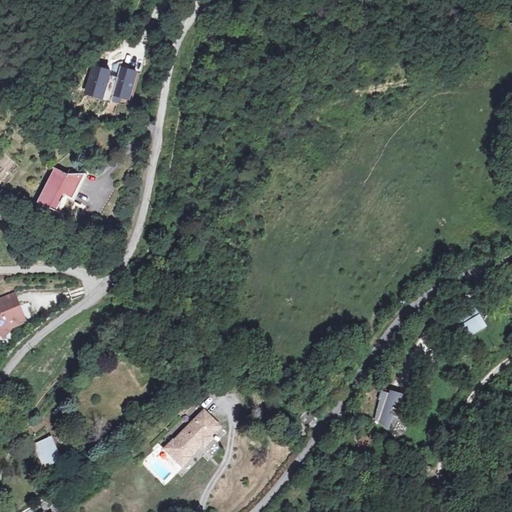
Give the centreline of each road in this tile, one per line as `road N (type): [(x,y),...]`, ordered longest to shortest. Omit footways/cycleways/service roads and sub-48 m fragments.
road 1 (unclassified): [(254,511),(398,321),(427,296),(511,261)]
road 2 (unclassified): [(98,296),(135,238),(165,72),(205,0)]
road 3 (track): [(511,356),(454,420),(441,461),(442,511)]
road 4 (unclassified): [(0,382),(44,331),(98,296)]
